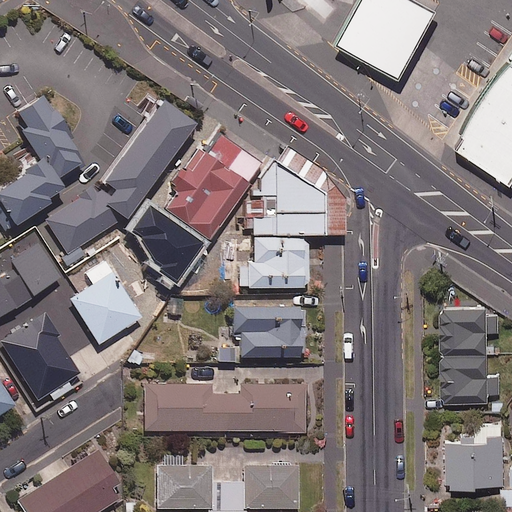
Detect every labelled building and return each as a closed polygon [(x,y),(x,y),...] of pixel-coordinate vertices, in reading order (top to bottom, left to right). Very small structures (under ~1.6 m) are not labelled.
[(428,5),(418,0),(348,0),(328,39),(391,74),(428,5)] [(511,166),(511,49),(504,60),(502,59),(491,71),(477,89),(464,110),(454,131),(456,132),(449,143),(502,181),(511,166)] [(0,217),(8,231),(71,192),(54,165),(83,147),(45,89),(16,108),(40,145),(0,170),(0,217)] [(65,250),(125,215),(197,119),(163,93),(100,177),(75,191),(79,197),(46,217),(65,250)] [(262,161),(219,131),(205,151),(195,144),(167,183),(174,188),(163,204),(209,236),(262,161)] [(345,231),(344,194),(326,170),(287,144),(277,160),(272,156),(259,176),(259,187),(251,187),(251,195),(244,195),(244,214),(236,214),(236,226),(218,227),(219,250),(253,249),(253,260),(248,260),(248,266),(238,266),(239,285),(304,284),(304,279),(310,279),(308,232),(345,231)] [(143,202),(126,222),(138,233),(155,213),(143,202)] [(0,261),(0,315),(60,276),(36,238),(0,261)] [(140,314),(104,258),(84,271),(91,282),(69,296),(98,341),(140,314)] [(301,353),(299,297),(233,300),(234,328),(240,327),(241,355),(301,353)] [(437,353),(484,351),(483,330),(497,330),(496,313),(483,314),(483,305),(435,306),(437,353)] [(79,370),(42,312),(0,339),(37,397),(79,370)] [(216,344),(216,360),(236,360),(235,344),(216,344)] [(484,351),(437,353),(439,401),(485,400),(484,392),(498,391),(498,374),(485,375),(484,351)] [(0,410),(13,402),(0,381),(0,410)] [(209,382),(145,382),(145,428),(307,428),(307,382),(239,382),(239,392),(209,392),(209,382)] [(502,483),(501,427),(472,428),(473,440),(443,440),(444,486),(475,486),(475,483),(502,483)] [(120,481),(98,447),(17,499),(25,511),(94,511),(118,497),(111,487),(120,481)] [(229,480),(230,511),(245,511),(245,506),(298,505),(297,462),(242,463),(242,480),(229,480)] [(230,511),(229,480),(212,480),(212,463),(155,464),(155,507),(212,506),(212,511),(230,511)] [(511,465),(509,466),(508,487),(499,487),(498,503),(511,503),(511,465)]
